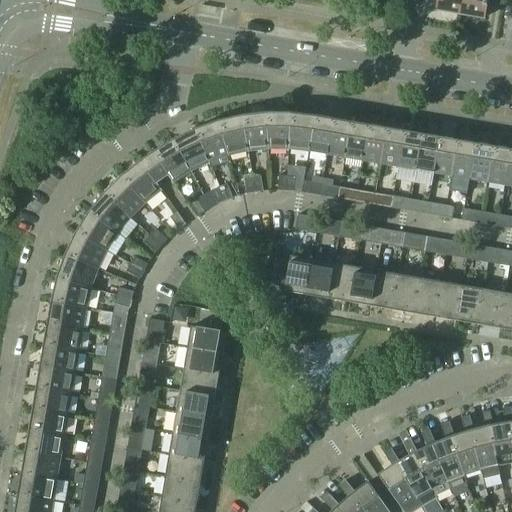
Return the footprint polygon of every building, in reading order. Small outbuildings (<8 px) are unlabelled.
[(438,0),(437,10),(461,14),(463,0),(438,0)] [(463,0),(461,14),(485,19),(488,0),(463,0)] [(267,113),(243,116),(249,151),(269,149),(267,113)] [(292,113),(267,113),(269,149),(289,149),(292,113)] [(316,116),(292,113),(289,149),(310,151),(316,116)] [(243,116),(219,121),(229,156),(249,151),(243,116)] [(334,119),(316,116),(310,151),(328,154),(334,119)] [(352,122),(334,119),(328,154),(346,158),(352,122)] [(219,121),(196,129),(210,162),(212,168),(231,161),(229,156),(219,121)] [(370,125),(352,122),(346,158),(363,161),(370,125)] [(387,128),(370,125),(363,161),(381,164),(387,128)] [(405,132),(387,128),(381,164),(399,167),(405,132)] [(196,129),(174,140),(191,171),(210,162),(196,129)] [(423,135),(405,132),(399,167),(417,170),(423,135)] [(441,138),(423,135),(417,170),(434,173),(441,138)] [(458,141),(441,138),(434,173),(452,176),(458,141)] [(154,153),(147,157),(163,179),(168,175),(173,183),(191,171),(174,140),(154,153)] [(476,144),(458,141),(452,176),(470,179),(476,144)] [(494,147),(476,144),(470,179),(488,182),(494,147)] [(511,150),(494,147),(488,182),(506,185),(511,150)] [(141,162),(122,177),(145,203),(162,190),(157,183),(163,179),(147,157),(141,162)] [(262,176),(253,178),(256,193),(264,191),(262,176)] [(278,191),(287,191),(288,176),(279,176),(278,191)] [(288,176),(287,191),(295,192),(296,176),(288,176)] [(122,177),(104,194),(131,218),(145,203),(122,177)] [(256,193),(253,178),(245,179),(248,194),(256,193)] [(304,181),(302,193),(320,196),(323,184),(304,181)] [(228,184),(220,187),(226,201),(234,198),(228,184)] [(323,184),(320,196),(338,199),(340,187),(323,184)] [(226,201),(220,187),(212,191),(218,205),(226,201)] [(340,187),(338,199),(346,200),(348,189),(340,187)] [(369,192),(366,204),(374,205),(376,194),(369,192)] [(104,194),(89,213),(118,234),(131,218),(104,194)] [(376,194),(374,205),(381,207),(383,195),(376,194)] [(404,199),(402,210),(408,211),(409,211),(411,200),(404,199)] [(189,205),(197,217),(205,212),(196,200),(189,205)] [(411,200),(409,211),(417,213),(419,201),(411,200)] [(439,205),(437,216),(439,217),(445,218),(447,206),(439,205)] [(447,206),(445,218),(451,219),(452,219),(454,207),(447,206)] [(475,211),(473,223),(481,224),(483,212),(475,211)] [(170,217),(179,230),(186,225),(178,212),(170,217)] [(483,212),(481,224),(488,225),(490,214),(483,212)] [(89,213),(76,233),(107,251),(118,234),(89,213)] [(321,218),(312,217),(309,232),(318,233),(321,218)] [(333,221),(331,236),(340,237),(342,222),(333,221)] [(352,239),(361,241),(363,226),(354,224),(352,239)] [(373,243),(382,245),(385,230),(376,228),(373,243)] [(157,230),(151,236),(162,246),(168,240),(157,230)] [(397,232),(394,247),(403,248),(406,233),(397,232)] [(76,233),(65,255),(98,269),(107,251),(76,233)] [(418,235),(416,250),(425,252),(427,237),(418,235)] [(162,246),(151,236),(145,242),(157,252),(162,246)] [(449,241),(440,239),(437,254),(446,256),(449,241)] [(461,243),(459,258),(468,259),(470,244),(461,243)] [(480,261),(489,263),(492,248),(483,246),(480,261)] [(511,257),(511,251),(504,250),(501,265),(510,267),(511,257)] [(284,291),(307,295),(313,260),(277,254),(272,285),(286,287),(285,290),(284,291)] [(65,255),(57,278),(92,288),(98,269),(65,255)] [(135,257),(131,264),(144,272),(148,264),(135,257)] [(307,295),(329,299),(335,264),(313,260),(307,295)] [(144,272),(131,264),(127,271),(140,279),(144,272)] [(329,299),(350,303),(356,267),(335,264),(329,299)] [(350,303),(371,306),(377,271),(356,267),(350,303)] [(371,306),(393,310),(399,275),(377,271),(371,306)] [(393,310),(414,313),(420,278),(399,275),(393,310)] [(57,278),(52,302),(87,308),(92,288),(57,278)] [(414,313),(435,317),(441,282),(420,278),(414,313)] [(435,317),(457,321),(463,286),(441,282),(435,317)] [(457,321),(478,325),(484,290),(463,286),(457,321)] [(120,288),(118,296),(132,300),(135,292),(120,288)] [(478,325),(500,328),(506,293),(484,290),(478,325)] [(500,328),(511,330),(511,294),(506,293),(500,328)] [(132,300),(118,296),(115,304),(130,308),(132,300)] [(52,302),(48,324),(83,330),(87,308),(52,302)] [(102,311),(102,313),(102,314),(103,316),(103,318),(104,319),(105,321),(107,322),(108,323),(110,324),(112,324),(110,335),(125,337),(127,327),(129,315),(114,313),(102,311)] [(150,319),(149,328),(164,331),(165,322),(150,319)] [(48,324),(44,345),(79,351),(83,330),(48,324)] [(192,326),(188,348),(223,355),(227,332),(226,331),(226,332),(192,326)] [(146,341),(145,350),(160,353),(161,344),(146,341)] [(44,345),(41,367),(76,373),(79,351),(44,345)] [(97,345),(95,354),(106,356),(121,359),(123,350),(108,347),(97,345)] [(188,348),(184,370),(219,376),(223,355),(188,348)] [(121,359),(106,356),(105,365),(120,368),(121,359)] [(141,371),(156,374),(158,365),(143,362),(141,371)] [(41,367),(37,388),(72,394),(76,373),(41,367)] [(184,370),(181,391),(216,397),(219,376),(184,370)] [(139,384),(137,393),(152,395),(154,386),(139,384)] [(37,388),(33,409),(68,415),(72,394),(37,388)] [(100,390),(99,399),(114,401),(115,392),(100,390)] [(181,391),(177,412),(212,418),(216,397),(181,391)] [(114,401),(99,399),(97,407),(112,410),(114,401)] [(134,414),(149,417),(150,408),(135,405),(134,414)] [(505,423),(494,425),(490,426),(498,465),(511,462),(511,438),(510,422),(511,421),(511,407),(503,408),(505,423)] [(33,409),(30,431),(65,437),(68,415),(33,409)] [(474,429),(470,431),(481,470),(484,479),(501,475),(498,465),(490,426),(494,425),(491,411),(482,412),(485,427),(474,429)] [(177,412),(173,434),(208,440),(212,418),(177,412)] [(466,432),(455,435),(451,437),(465,475),(481,470),(470,431),(474,429),(470,415),(462,418),(466,432)] [(436,443),(432,445),(451,488),(453,493),(469,486),(465,475),(451,437),(455,435),(450,422),(442,425),(447,438),(436,443)] [(130,435),(145,438),(147,429),(132,426),(130,435)] [(428,446),(418,451),(414,453),(435,496),(451,488),(432,445),(436,443),(430,429),(422,433),(428,446)] [(30,431),(26,452),(61,458),(65,437),(30,431)] [(93,432),(91,441),(106,444),(108,435),(93,432)] [(173,434),(170,455),(205,461),(208,440),(173,434)] [(410,455),(400,461),(396,463),(422,507),(436,499),(435,496),(414,453),(418,451),(411,438),(403,442),(410,455)] [(106,444),(91,441),(90,450),(105,453),(106,444)] [(143,450),(128,447),(126,457),(141,459),(143,450)] [(396,463),(400,461),(392,449),(385,453),(392,465),(378,475),(378,476),(379,476),(404,511),(413,511),(422,507),(396,463)] [(26,452),(22,474),(57,480),(61,458),(26,452)] [(170,455),(166,477),(201,483),(205,461),(170,455)] [(124,469),(123,478),(138,481),(139,472),(124,469)] [(22,474),(18,495),(54,501),(65,503),(69,482),(57,480),(22,474)] [(78,474),(76,483),(84,484),(99,487),(100,478),(78,474)] [(166,477),(162,498),(197,504),(201,483),(166,477)] [(339,486),(349,497),(352,494),(366,511),(390,511),(369,482),(370,482),(369,481),(355,491),(346,480),(339,486)] [(99,487),(84,484),(82,493),(97,496),(99,487)] [(119,500),(134,502),(136,493),(121,491),(119,500)] [(330,494),(323,500),(333,511),(337,508),(340,511),(366,511),(352,494),(349,497),(340,505),(330,494)] [(18,495),(15,511),(51,511),(54,501),(18,495)] [(162,498),(159,511),(195,511),(197,504),(162,498)] [(307,501),(301,508),(305,511),(311,511),(315,509),(307,501)]
